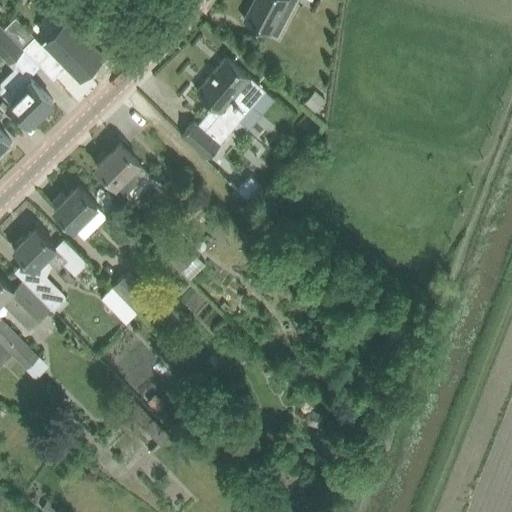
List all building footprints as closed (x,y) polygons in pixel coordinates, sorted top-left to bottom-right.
[(253,0),(244,18),(262,27),(271,32),(288,0),(295,0),(297,1),(297,0),(253,0)] [(47,15),(57,24),(67,13),(57,4),(47,15)] [(15,15),(4,26),(24,47),(41,64),(52,52),(15,15)] [(61,51),(67,57),(81,72),(103,50),(83,29),(83,30),(70,16),(59,26),(73,40),(61,51)] [(0,45),(13,58),(24,47),(4,26),(3,27),(0,23),(0,45)] [(197,90),(212,103),(214,104),(198,122),(195,119),(182,133),(209,156),(221,142),(239,120),(229,111),(242,96),(252,105),(266,88),(227,55),(197,90)] [(0,87),(0,90),(9,100),(31,122),(53,99),(21,66),(0,87)] [(305,101),(316,111),(327,99),(316,89),(305,101)] [(0,107),(0,157),(2,156),(1,151),(12,140),(0,128),(0,114),(3,111),(0,107)] [(97,164),(111,178),(118,184),(126,193),(149,170),(140,161),(141,161),(120,141),(97,164)] [(251,174),(237,188),(248,198),(262,184),(251,174)] [(55,207),(69,221),(84,236),(107,213),(78,183),(55,207)] [(16,240),(17,244),(15,246),(35,267),(47,256),(59,268),(64,262),(76,274),(89,261),(64,236),(56,245),(37,225),(25,236),(21,235),(16,240)] [(171,226),(155,242),(181,268),(197,252),(171,226)] [(129,268),(113,284),(138,309),(155,293),(129,268)] [(0,300),(2,298),(16,312),(27,301),(41,315),(30,326),(31,327),(51,306),(34,288),(33,288),(23,278),(14,287),(0,273),(0,300)] [(45,276),(34,288),(51,306),(52,306),(53,308),(65,296),(45,276)] [(138,309),(113,284),(101,296),(126,320),(138,309)] [(0,362),(12,351),(0,339),(0,362)] [(126,409),(162,443),(172,431),(136,398),(126,409)] [(70,511),(61,505),(59,508),(47,500),(41,507),(47,511),(70,511)]
